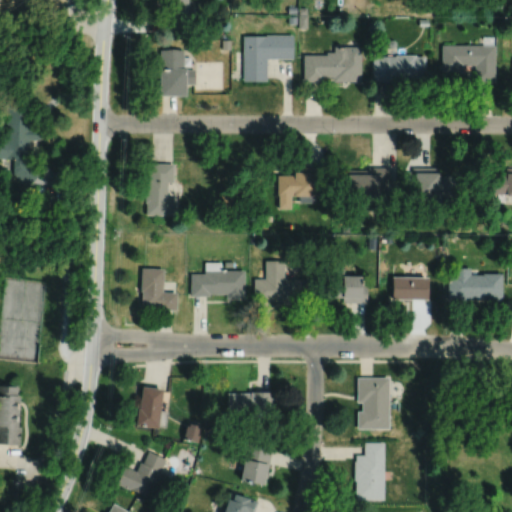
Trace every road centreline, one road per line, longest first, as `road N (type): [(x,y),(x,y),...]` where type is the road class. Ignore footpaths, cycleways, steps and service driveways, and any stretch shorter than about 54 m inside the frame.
road 1 (tertiary): [(107,0),(88,383),(77,448),(49,511)]
road 2 (residential): [(99,122),(511,123)]
road 3 (residential): [(179,343),(511,351)]
road 4 (residential): [(299,511),(312,447),(315,344)]
